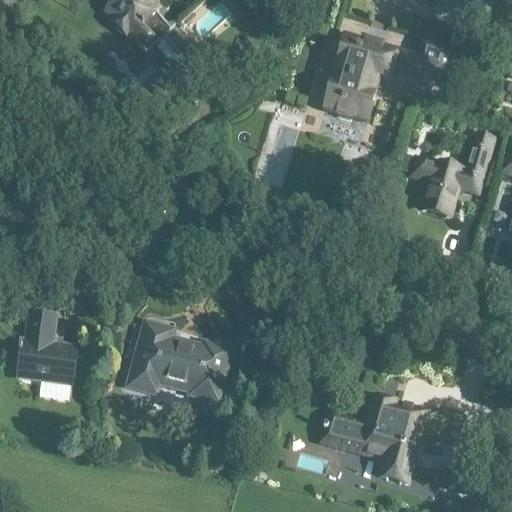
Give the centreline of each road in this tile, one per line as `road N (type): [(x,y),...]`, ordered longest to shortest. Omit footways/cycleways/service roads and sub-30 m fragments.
road 1 (unclassified): [(230,256),(147,189),(0,28)]
road 2 (unclassified): [(230,256),(511,349)]
road 3 (unclassified): [(0,221),(230,256)]
